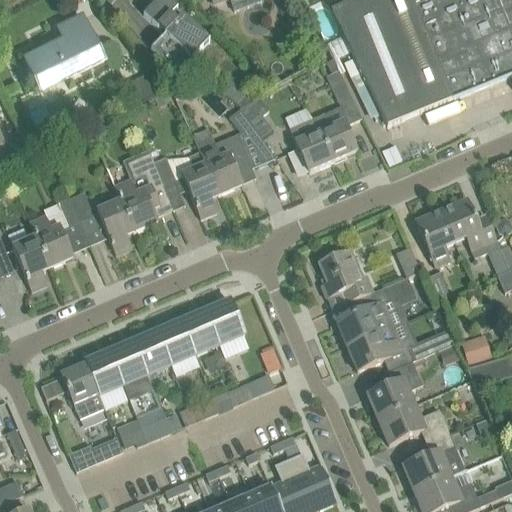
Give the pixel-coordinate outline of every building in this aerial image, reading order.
[(151,53),(177,78),(191,63),(197,68),(200,65),(205,70),(209,65),(199,55),(210,44),(183,19),(177,25),(170,19),(178,11),(166,0),(160,0),(145,17),(136,9),(128,0),(126,0),(135,10),(165,39),(152,51),(117,12),(116,13),(151,53)] [(361,0),(362,0),(332,13),(380,111),(388,130),(450,104),(407,0),(361,0)] [(407,0),(450,104),(511,80),(511,79),(511,60),(487,0),(407,0)] [(511,0),(487,0),(511,60),(511,79),(511,80),(511,83),(511,0)] [(25,63),(34,81),(38,90),(64,77),(67,83),(104,65),(91,38),(82,20),(58,32),(64,44),(25,63)] [(339,74),(328,80),(326,80),(339,108),(352,102),(339,74)] [(154,103),(161,99),(150,76),(142,81),(123,90),(135,114),(154,103)] [(223,96),(243,112),(257,103),(233,84),(223,96)] [(184,85),(171,91),(177,104),(190,97),(184,85)] [(257,103),(243,112),(248,115),(244,118),(254,132),(261,143),(273,134),(262,119),(269,114),(261,101),(257,103)] [(151,120),(144,109),(133,116),(139,127),(151,120)] [(248,115),(243,112),(241,115),(242,116),(230,121),(241,137),(254,132),(244,118),(248,115)] [(324,117),(313,122),(333,166),(357,155),(348,137),(343,124),(330,130),(324,117)] [(333,166),(313,122),(289,133),(309,177),(333,166)] [(104,134),(92,139),(97,150),(108,145),(104,134)] [(199,156),(204,168),(219,199),(242,189),(242,188),(256,182),(237,139),(199,155),(199,156)] [(12,149),(23,172),(31,168),(20,146),(12,149)] [(114,190),(120,203),(134,235),(158,225),(157,222),(163,219),(153,194),(164,189),(153,166),(149,156),(127,166),(133,182),(114,190)] [(166,161),(153,166),(164,189),(164,190),(182,182),(200,223),(217,215),(211,202),(219,199),(204,168),(199,156),(188,160),(166,162),(166,161)] [(85,196),(70,203),(79,225),(94,219),(85,196)] [(79,225),(70,203),(59,207),(68,230),(79,225)] [(134,235),(120,203),(96,214),(116,259),(132,251),(126,238),(134,235)] [(488,257),(497,280),(509,275),(508,272),(500,253),(499,251),(485,218),(475,222),(468,204),(442,215),(455,246),(466,241),(472,255),(475,262),(488,257)] [(455,246),(442,215),(416,225),(435,270),(450,264),(444,251),(455,246)] [(46,220),(30,227),(50,271),(74,261),(65,242),(60,230),(52,233),(46,220)] [(511,230),(510,225),(504,223),(498,225),(496,231),(499,237),(504,239),(510,236),(511,230)] [(50,271),(30,227),(36,240),(29,243),(24,232),(8,239),(13,250),(12,250),(24,276),(31,295),(48,288),(42,275),(50,271)] [(500,253),(508,272),(511,270),(511,257),(509,250),(500,253)] [(411,251),(402,255),(412,280),(421,276),(411,251)] [(357,303),(375,296),(369,282),(361,286),(348,254),(319,266),(327,287),(321,290),(326,303),(343,296),(347,307),(357,303)] [(511,273),(509,275),(497,280),(505,297),(511,294),(511,273)] [(428,281),(433,295),(438,306),(450,300),(439,276),(428,281)] [(336,326),(347,350),(403,327),(394,306),(414,297),(408,282),(375,296),(357,303),(362,315),(336,326)] [(230,307),(205,317),(218,348),(243,337),(230,307)] [(205,317),(181,328),(194,358),(218,348),(205,317)] [(384,364),(389,376),(412,366),(413,365),(439,355),(456,347),(450,333),(433,340),(412,348),(403,327),(347,350),(357,375),(384,364)] [(181,328),(157,338),(170,368),(194,358),(181,328)] [(157,338),(134,348),(146,378),(170,368),(157,338)] [(479,339),(462,345),(469,367),(486,361),(479,339)] [(134,348),(110,358),(123,388),(146,378),(134,348)] [(456,348),(446,352),(451,365),(461,361),(456,348)] [(272,373),(281,369),(275,356),(267,360),(272,373)] [(110,358),(86,368),(99,399),(123,388),(110,358)] [(467,373),(477,392),(511,381),(511,365),(510,359),(467,373)] [(368,399),(378,424),(413,409),(408,396),(423,390),(412,366),(389,376),(394,388),(368,399)] [(99,399),(86,368),(61,379),(63,383),(68,396),(80,423),(104,413),(99,399)] [(268,378),(239,391),(245,405),(275,392),(268,378)] [(47,405),(68,396),(63,383),(41,392),(47,405)] [(213,403),(215,407),(220,417),(245,405),(239,391),(213,403)] [(190,412),(196,426),(205,422),(199,408),(190,412)] [(421,435),(426,447),(450,437),(439,414),(419,422),(413,409),(378,424),(389,449),(421,435)] [(162,412),(138,423),(148,447),(172,436),(162,412)] [(196,426),(190,412),(180,416),(187,430),(196,426)] [(148,447),(138,423),(117,432),(125,451),(135,447),(137,451),(148,447)] [(404,471),(414,496),(450,481),(465,474),(450,437),(426,447),(431,459),(404,471)] [(292,441),(281,446),(284,453),(295,448),(292,441)] [(113,461),(123,457),(117,443),(107,447),(92,452),(91,449),(69,458),(77,476),(95,468),(113,461)] [(281,446),(270,450),(274,458),(284,453),(281,446)] [(256,457),(246,461),(249,468),(260,464),(256,457)] [(301,460),(287,465),(307,511),(326,511),(335,508),(319,470),(307,475),(301,460)] [(281,487),(270,491),(279,511),(307,511),(287,465),(274,471),(281,487)] [(228,469),(217,474),(220,481),(231,476),(228,469)] [(217,474),(206,478),(209,485),(220,481),(217,474)] [(450,481),(414,496),(421,511),(445,511),(453,509),(453,511),(478,511),(481,511),(471,487),(455,494),(450,481)] [(17,484),(0,491),(0,508),(24,499),(17,484)] [(484,502),(486,508),(511,497),(511,485),(496,492),(498,497),(484,502)] [(187,486),(176,491),(179,498),(190,494),(187,486)] [(176,491),(165,496),(168,503),(179,498),(176,491)] [(279,511),(270,491),(250,500),(255,511),(279,511)] [(255,511),(250,500),(230,508),(231,511),(255,511)]
